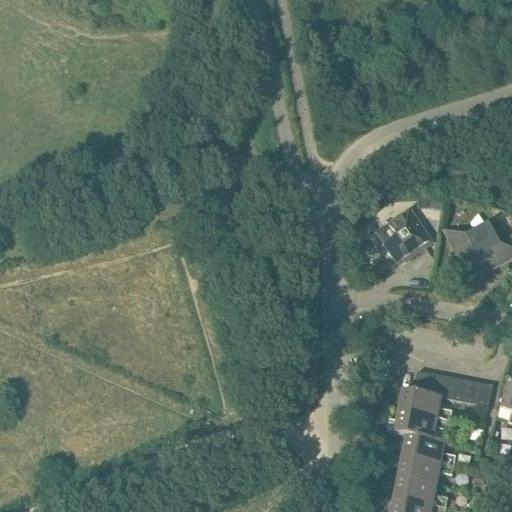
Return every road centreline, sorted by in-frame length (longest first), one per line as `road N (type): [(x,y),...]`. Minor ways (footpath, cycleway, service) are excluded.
road 1 (residential): [(331,300),(334,195),(348,159),(373,141),(511,97)]
road 2 (track): [(47,511),(230,435),(337,431)]
road 3 (residential): [(339,511),(331,300)]
road 4 (residential): [(366,299),(511,323)]
